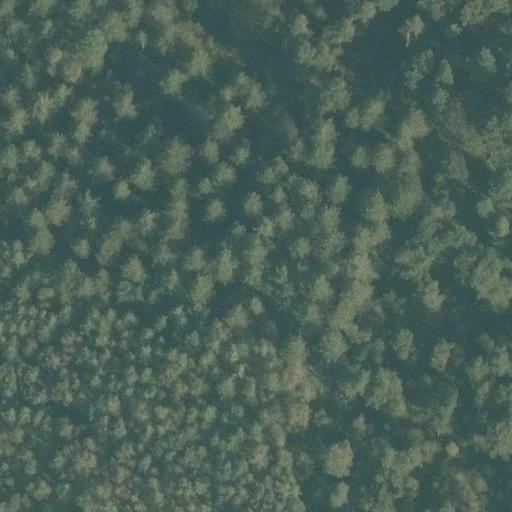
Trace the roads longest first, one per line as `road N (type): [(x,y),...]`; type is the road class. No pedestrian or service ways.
road 1 (track): [(511,157),(409,139),(359,104),(147,0)]
road 2 (track): [(309,386),(223,311),(0,189)]
road 3 (track): [(458,148),(437,168),(271,450)]
